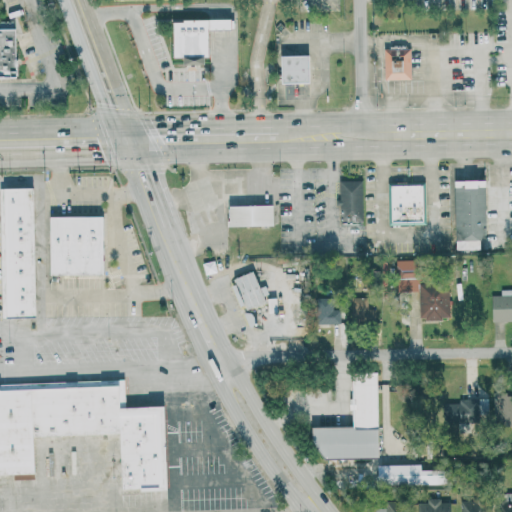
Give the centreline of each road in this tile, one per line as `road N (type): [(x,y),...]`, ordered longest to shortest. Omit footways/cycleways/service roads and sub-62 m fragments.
road 1 (residential): [(511,351),(218,357)]
road 2 (secondary): [(278,138),(511,133)]
road 3 (primary): [(330,511),(279,446),(241,373),(218,357)]
road 4 (primary): [(218,357),(217,384),(299,511)]
road 5 (primary): [(74,0),(128,141)]
road 6 (secondary): [(128,141),(278,138)]
road 7 (primary): [(162,225),(218,357)]
road 8 (residential): [(360,137),(360,0)]
road 9 (secondary): [(0,143),(128,141)]
